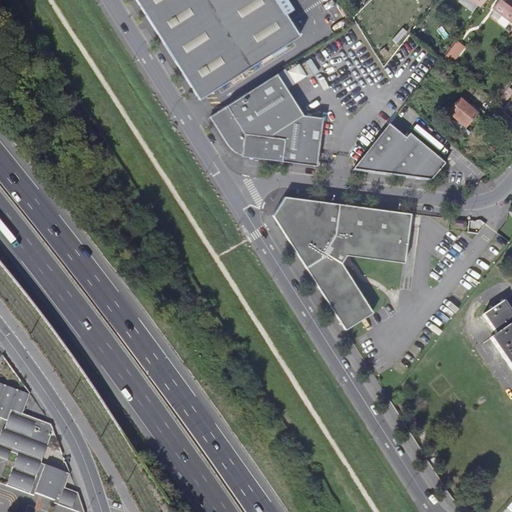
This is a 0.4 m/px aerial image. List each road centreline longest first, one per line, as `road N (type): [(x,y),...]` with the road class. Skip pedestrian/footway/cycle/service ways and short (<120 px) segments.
road 1 (motorway): [(262,511),(0,159)]
road 2 (motorway): [(0,210),(222,511)]
road 3 (unclassified): [(433,511),(237,199)]
road 4 (residential): [(237,199),(296,181),(477,198),(511,171)]
road 5 (residential): [(237,199),(103,0)]
road 6 (unclassified): [(0,327),(52,400),(101,511)]
